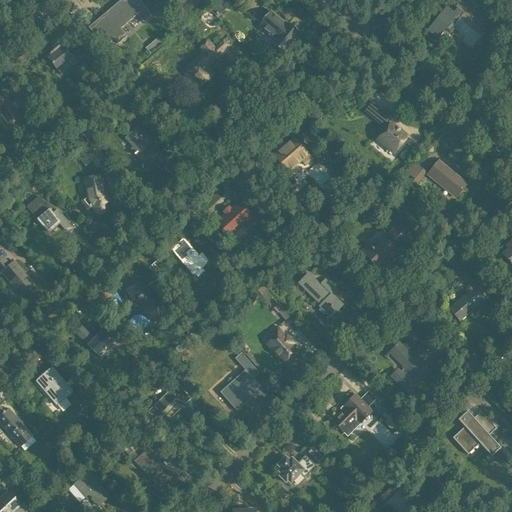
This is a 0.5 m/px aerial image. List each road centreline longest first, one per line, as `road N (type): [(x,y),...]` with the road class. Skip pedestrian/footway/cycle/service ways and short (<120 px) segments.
road 1 (residential): [(0,370),(363,37)]
road 2 (residential): [(185,511),(511,200)]
road 3 (residential): [(511,157),(363,37)]
